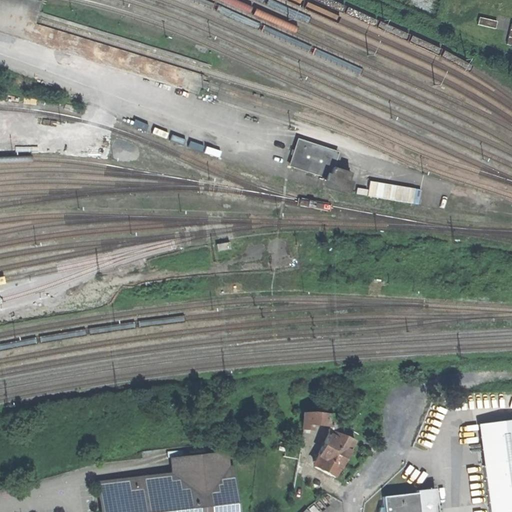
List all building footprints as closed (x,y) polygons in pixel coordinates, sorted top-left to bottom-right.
[(495,22),(478,18),(476,25),(493,29),(495,22)] [(295,140),(287,165),(325,178),(322,184),(340,190),(346,173),(328,167),(333,153),(295,140)] [(368,179),(365,195),(416,203),(419,188),(368,179)] [(311,425),(328,427),(329,419),(330,414),(313,412),(303,412),(302,429),(311,431),(311,425)] [(329,419),(328,427),(328,435),(330,437),(332,432),(336,434),(340,425),(329,419)] [(488,464),(482,465),(487,511),(511,511),(511,419),(483,424),(488,464)] [(482,465),(488,464),(483,424),(476,425),(482,465)] [(357,434),(343,427),(339,435),(353,441),(357,434)] [(336,434),(332,432),(330,437),(328,435),(314,463),(317,465),(315,468),(334,479),(353,441),(339,435),(336,434)] [(287,448),(279,447),(270,490),(292,494),(300,448),(289,446),(287,448)] [(225,453),(175,458),(177,474),(96,483),(98,501),(103,501),(103,511),(237,511),(232,467),(227,468),(225,453)] [(414,493),(380,497),(381,507),(378,507),(376,511),(435,511),(433,488),(414,491),(414,493)]
